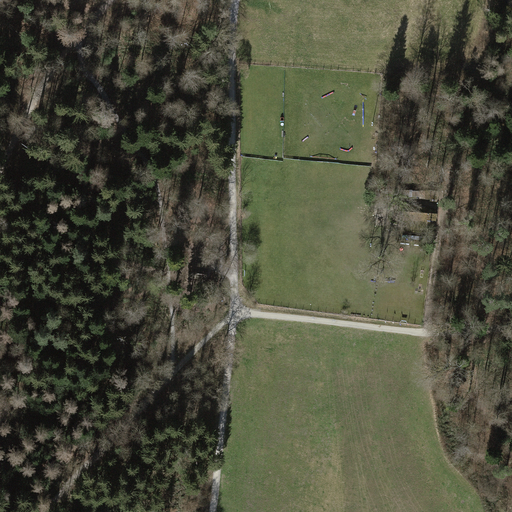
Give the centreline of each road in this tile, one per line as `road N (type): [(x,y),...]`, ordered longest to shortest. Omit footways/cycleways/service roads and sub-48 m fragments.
road 1 (track): [(236,0),(235,310),(212,511)]
road 2 (track): [(511,324),(427,333),(235,310),(174,368)]
road 3 (track): [(44,511),(174,368)]
road 4 (track): [(0,167),(50,69),(81,31)]
road 5 (track): [(427,333),(440,207)]
